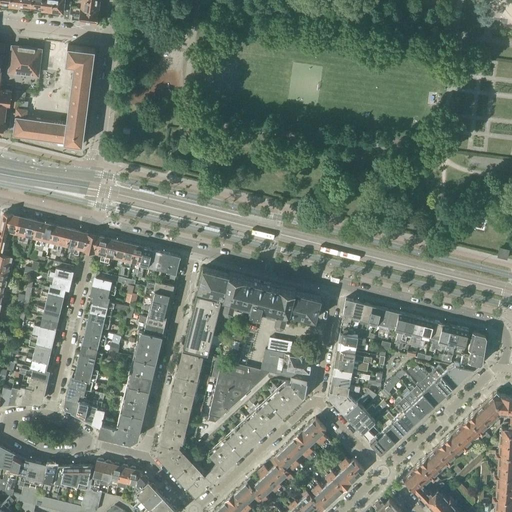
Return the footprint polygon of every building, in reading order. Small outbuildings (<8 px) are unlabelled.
[(37,8),(41,8),(42,0),(31,0),(31,7),(32,8),(36,9),(37,8)] [(51,10),(52,10),(52,0),(42,0),(41,8),(45,9),(46,10),(50,11),(51,10)] [(52,0),(52,10),(53,11),(57,12),(58,11),(62,11),(63,0),(52,0)] [(80,7),(80,8),(98,10),(99,9),(100,5),(99,4),(99,0),(81,0),(81,7),(80,7)] [(98,10),(80,8),(79,15),(72,14),(71,18),(96,22),(97,17),(98,16),(99,12),(98,11),(98,10)] [(0,132),(2,133),(2,132),(3,132),(5,121),(4,121),(6,103),(10,104),(12,90),(3,89),(0,88),(0,82),(0,80),(0,79),(0,77),(0,74),(2,58),(3,54),(3,53),(4,53),(5,44),(0,43),(0,132)] [(13,134),(68,142),(83,144),(95,48),(68,44),(65,63),(73,64),(66,122),(26,116),(27,109),(16,107),(13,134)] [(12,45),(9,71),(38,74),(41,48),(31,47),(23,46),(12,45)] [(12,106),(18,107),(20,91),(14,90),(12,106)] [(4,211),(0,226),(0,240),(5,241),(11,213),(4,211)] [(14,238),(16,232),(19,215),(11,213),(5,241),(8,242),(10,237),(14,238)] [(18,244),(21,245),(28,217),(19,215),(16,232),(20,233),(18,244)] [(28,235),(33,236),(36,220),(28,217),(21,245),(25,246),(28,235)] [(35,249),(39,249),(45,222),(36,220),(33,236),(38,237),(35,249)] [(45,239),(50,240),(54,224),(45,222),(39,249),(42,250),(45,239)] [(52,253),(56,254),(62,226),(54,224),(50,240),(55,242),(52,253)] [(62,243),(67,245),(71,228),(62,226),(56,254),(59,255),(62,243)] [(69,257),(73,258),(79,230),(71,228),(67,245),(72,246),(69,257)] [(79,248),(84,249),(88,232),(79,230),(73,258),(77,259),(79,248)] [(90,250),(94,251),(98,234),(95,234),(88,232),(84,249),(90,250)] [(103,265),(104,263),(104,260),(110,237),(99,235),(98,234),(94,251),(102,253),(101,259),(99,265),(103,265)] [(110,255),(114,256),(118,240),(110,237),(104,260),(108,260),(108,261),(110,255)] [(3,247),(5,241),(0,240),(0,251),(8,254),(9,249),(3,247)] [(117,263),(121,264),(127,242),(118,240),(114,256),(118,257),(117,263)] [(130,266),(131,260),(135,244),(127,242),(121,264),(121,265),(119,274),(123,275),(124,270),(125,265),(130,266)] [(133,273),(137,274),(143,246),(135,244),(131,260),(130,266),(135,267),(133,273)] [(143,246),(137,274),(136,275),(141,276),(144,265),(148,265),(152,248),(143,246)] [(507,258),(509,249),(500,247),(498,256),(507,258)] [(158,270),(158,267),(162,250),(152,248),(148,265),(155,267),(155,269),(158,270)] [(158,267),(167,270),(172,253),(162,250),(158,267)] [(13,255),(8,254),(0,251),(0,264),(8,267),(10,259),(11,260),(13,255)] [(147,281),(146,285),(172,291),(180,255),(172,253),(167,270),(171,271),(169,279),(166,278),(166,276),(162,275),(161,280),(156,279),(155,283),(147,281)] [(47,263),(56,265),(72,269),(73,264),(64,262),(60,261),(48,258),(47,263)] [(49,267),(48,272),(70,277),(72,269),(56,265),(55,269),(49,267)] [(267,282),(262,281),(258,280),(243,276),(243,275),(229,272),(229,273),(228,273),(222,272),(203,267),(200,279),(197,288),(199,288),(198,292),(197,291),(183,345),(208,352),(222,294),(224,295),(223,296),(226,296),(224,302),(224,306),(225,309),(226,309),(229,310),(232,308),(233,307),(240,309),(242,303),(249,305),(248,308),(249,308),(255,309),(260,311),(261,308),(268,310),(267,316),(275,318),(275,319),(277,322),(278,322),(280,323),(283,322),(286,311),(289,312),(296,313),(315,318),(316,318),(321,297),(295,290),(295,289),(281,285),(281,286),(267,282)] [(95,275),(117,280),(130,283),(134,284),(134,283),(135,279),(97,270),(95,275)] [(51,281),(50,282),(68,286),(70,277),(48,272),(43,271),(42,276),(53,279),(52,281),(51,281)] [(95,275),(93,284),(115,289),(117,280),(95,275)] [(38,287),(42,288),(63,293),(63,291),(67,292),(68,286),(50,282),(50,286),(39,283),(38,287)] [(93,284),(91,292),(107,296),(108,292),(114,293),(115,289),(93,284)] [(146,285),(146,286),(142,285),(140,290),(145,291),(144,294),(152,296),(152,295),(170,300),(172,291),(146,285)] [(47,295),(46,299),(62,303),(63,298),(62,297),(62,295),(63,295),(63,294),(62,294),(63,293),(42,288),(41,293),(47,295)] [(93,301),(113,306),(117,307),(117,308),(128,310),(129,307),(129,306),(108,301),(109,296),(107,296),(91,292),(90,297),(94,298),(93,301)] [(144,294),(142,302),(168,308),(170,300),(152,295),(152,296),(144,294)] [(346,297),(343,315),(350,317),(355,300),(346,297)] [(39,301),(38,305),(59,311),(59,310),(59,308),(61,308),(62,303),(46,299),(46,302),(39,301)] [(350,317),(347,332),(358,334),(360,334),(361,330),(357,329),(357,328),(353,327),(355,318),(359,319),(363,302),(355,300),(350,317)] [(91,304),(89,309),(111,314),(113,306),(93,301),(93,302),(92,305),(91,304)] [(149,309),(148,312),(166,316),(168,308),(142,302),(141,307),(149,309)] [(361,330),(360,334),(364,335),(372,304),(363,302),(359,319),(363,320),(362,326),(361,330)] [(372,304),(364,335),(373,338),(375,333),(370,332),(372,323),(377,324),(381,306),(372,304)] [(43,311),(42,315),(58,319),(59,315),(58,314),(58,311),(59,311),(38,305),(35,305),(33,309),(43,311)] [(381,306),(377,324),(381,325),(378,335),(383,336),(390,309),(381,306)] [(111,314),(89,309),(88,314),(90,315),(89,318),(109,323),(110,319),(111,314)] [(390,309),(383,336),(387,337),(390,327),(394,328),(399,311),(390,309)] [(399,311),(394,328),(398,329),(396,340),(397,340),(395,347),(398,348),(407,313),(399,311)] [(139,314),(138,319),(164,325),(166,316),(148,312),(147,316),(139,314)] [(407,313),(398,348),(401,349),(403,341),(405,342),(407,335),(411,336),(416,315),(407,313)] [(35,318),(34,323),(55,328),(55,327),(55,324),(57,325),(58,319),(42,315),(41,319),(35,318)] [(343,315),(340,331),(347,332),(350,317),(343,315)] [(416,315),(411,336),(415,337),(414,342),(418,343),(425,317),(416,315)] [(418,343),(418,345),(423,346),(424,339),(429,339),(429,337),(434,320),(425,317),(418,343)] [(87,321),(85,326),(101,330),(102,326),(108,327),(109,323),(89,318),(88,321),(87,321)] [(138,328),(142,329),(161,334),(164,325),(138,319),(137,323),(139,324),(138,328)] [(436,348),(436,347),(442,322),(434,320),(429,337),(433,338),(431,347),(436,348)] [(442,341),(447,342),(451,324),(442,322),(436,347),(441,348),(442,341)] [(32,331),(38,333),(54,336),(56,331),(54,331),(54,328),(55,328),(34,323),(32,331)] [(450,360),(450,361),(460,326),(451,324),(447,342),(445,347),(449,348),(447,355),(443,354),(442,359),(450,361),(450,360)] [(85,334),(85,335),(105,339),(106,335),(100,334),(101,330),(85,326),(84,331),(86,331),(85,334)] [(459,345),(464,346),(468,328),(460,326),(450,361),(453,361),(455,356),(456,355),(459,345)] [(468,328),(464,346),(471,348),(476,330),(468,328)] [(142,329),(138,343),(158,348),(161,334),(142,329)] [(476,330),(471,348),(483,351),(486,335),(485,332),(484,333),(476,330)] [(340,331),(338,340),(364,344),(365,339),(357,338),(358,334),(347,332),(340,331)] [(30,339),(51,344),(51,341),(53,342),(54,336),(38,333),(37,336),(32,335),(30,339)] [(112,341),(114,342),(119,343),(121,335),(114,333),(112,341)] [(83,338),(81,343),(97,346),(98,342),(104,344),(105,339),(85,335),(84,338),(83,338)] [(35,345),(34,349),(50,353),(51,348),(50,348),(50,345),(51,345),(51,344),(30,339),(29,344),(35,345)] [(338,340),(337,348),(355,351),(355,347),(366,349),(367,345),(364,344),(338,340)] [(382,340),(381,344),(386,348),(389,349),(390,342),(382,340)] [(109,349),(112,350),(118,351),(120,344),(111,341),(109,349)] [(81,351),(101,356),(102,352),(96,351),(97,346),(81,343),(80,348),(82,348),(81,351)] [(138,343),(135,356),(155,361),(158,348),(138,343)] [(464,346),(460,363),(474,367),(482,360),(483,351),(471,348),(464,346)] [(183,348),(180,359),(200,364),(201,358),(213,361),(214,356),(183,348)] [(290,376),(293,377),(306,380),(306,381),(307,381),(309,370),(287,366),(290,352),(265,348),(265,349),(262,362),(261,367),(261,368),(270,370),(291,375),(290,376)] [(337,348),(336,356),(368,362),(371,362),(372,357),(354,354),(355,351),(337,348)] [(27,352),(26,356),(47,361),(47,358),(49,358),(50,353),(34,349),(33,353),(27,352)] [(112,350),(110,359),(116,360),(118,352),(118,351),(112,350)] [(79,354),(77,359),(93,363),(94,359),(100,361),(101,356),(81,351),(81,352),(80,355),(79,354)] [(300,354),(290,352),(287,366),(309,370),(309,369),(311,356),(305,355),(305,354),(304,352),(301,351),(300,353),(300,354)] [(118,352),(116,360),(115,365),(121,367),(124,353),(118,352)] [(30,366),(33,367),(48,371),(49,365),(46,364),(47,361),(47,362),(47,361),(26,356),(25,361),(31,362),(30,366)] [(129,362),(127,368),(130,369),(132,370),(152,375),(155,361),(135,356),(134,363),(129,362)] [(336,356),(334,365),(352,368),(367,371),(368,362),(336,356)] [(215,420),(270,370),(261,368),(216,357),(212,375),(218,377),(216,382),(209,413),(209,414),(208,419),(215,420)] [(77,368),(97,373),(98,369),(92,368),(93,363),(77,359),(76,364),(78,365),(77,368)] [(108,367),(109,367),(114,369),(115,365),(116,360),(110,359),(108,367)] [(180,359),(177,373),(197,377),(200,364),(180,359)] [(449,365),(447,367),(459,381),(474,367),(460,363),(455,362),(453,362),(451,364),(449,365)] [(334,365),(333,373),(358,377),(368,379),(369,379),(370,375),(351,372),(352,368),(334,365)] [(438,365),(436,367),(453,386),(459,381),(447,367),(444,370),(439,365),(438,365)] [(416,383),(422,390),(434,404),(440,398),(416,371),(415,370),(412,368),(412,367),(411,366),(407,369),(418,381),(416,383)] [(429,372),(435,379),(434,379),(447,392),(453,386),(436,367),(435,366),(429,372)] [(19,372),(28,374),(46,379),(48,371),(33,367),(32,370),(20,368),(19,372)] [(73,371),(72,376),(89,381),(90,376),(96,378),(97,373),(77,368),(77,369),(76,371),(73,371)] [(131,373),(129,384),(149,388),(152,375),(132,370),(130,369),(127,368),(126,372),(131,373)] [(402,368),(395,374),(399,378),(405,372),(402,368)] [(419,368),(416,371),(440,398),(447,392),(434,379),(435,379),(429,372),(426,375),(419,368)] [(177,373),(174,386),(193,391),(197,377),(177,373)] [(331,382),(357,386),(353,385),(349,384),(350,380),(358,382),(358,377),(333,373),(331,382)] [(27,381),(30,381),(33,382),(32,388),(30,388),(27,401),(32,401),(32,399),(39,401),(39,400),(41,399),(46,379),(28,374),(27,381)] [(395,374),(389,380),(393,385),(399,378),(395,374)] [(72,376),(69,384),(84,388),(87,389),(90,390),(92,381),(89,381),(72,376)] [(306,381),(306,380),(293,377),(291,382),(288,381),(280,388),(278,386),(274,390),(276,392),(237,427),(236,426),(229,432),(231,433),(227,436),(241,451),(305,393),(306,385),(305,385),(306,381)] [(3,385),(2,391),(0,399),(0,401),(9,401),(14,379),(10,378),(8,386),(3,385)] [(19,380),(14,379),(9,401),(17,401),(21,387),(17,386),(19,380)] [(389,380),(384,387),(388,392),(393,385),(389,380)] [(21,385),(21,387),(17,401),(27,401),(30,388),(32,388),(33,382),(30,381),(28,387),(21,385)] [(331,382),(330,390),(348,393),(348,389),(356,391),(357,386),(331,382)] [(74,399),(77,399),(79,393),(83,394),(86,395),(87,389),(84,388),(69,384),(68,389),(66,400),(73,402),(74,399)] [(129,384),(125,397),(145,402),(149,388),(129,384)] [(407,386),(406,387),(428,410),(434,404),(422,390),(419,393),(412,385),(407,386)] [(174,386),(170,400),(190,405),(193,391),(174,386)] [(344,412),(351,419),(364,407),(361,403),(369,396),(372,398),(376,394),(367,387),(365,392),(355,401),(344,412)] [(380,391),(387,397),(391,394),(388,392),(384,387),(380,391)] [(406,387),(400,393),(403,397),(421,416),(428,410),(406,387)] [(511,412),(510,420),(511,420),(511,387),(500,387),(497,390),(500,394),(511,394),(511,412)] [(329,396),(344,412),(355,401),(348,393),(330,390),(329,396)] [(500,411),(511,412),(511,394),(500,394),(497,390),(493,393),(498,413),(500,413),(500,411)] [(93,421),(101,425),(103,416),(104,410),(100,409),(104,393),(99,392),(98,396),(97,400),(96,406),(94,414),(93,421)] [(79,393),(77,399),(79,400),(76,413),(85,417),(88,404),(89,402),(89,399),(82,397),(83,394),(79,393)] [(493,393),(481,404),(493,417),(494,415),(496,417),(497,417),(497,415),(498,413),(493,393)] [(122,410),(142,415),(145,402),(125,397),(121,396),(118,409),(120,409),(120,410),(122,410)] [(395,399),(398,402),(416,421),(421,416),(403,397),(401,399),(398,396),(395,399)] [(72,411),(76,413),(79,400),(77,399),(74,399),(73,402),(66,400),(65,404),(66,407),(73,409),(72,411)] [(85,417),(93,421),(94,414),(96,406),(97,400),(93,399),(92,405),(88,404),(85,417)] [(362,431),(371,423),(375,419),(372,416),(387,403),(383,399),(375,407),(356,425),(362,431)] [(170,400),(167,414),(187,419),(190,405),(170,400)] [(400,411),(397,414),(409,427),(416,421),(398,402),(394,405),(400,411)] [(351,419),(356,425),(375,407),(372,404),(366,409),(364,407),(351,419)] [(481,404),(468,416),(488,437),(490,435),(482,427),(486,423),(488,425),(492,421),(490,419),(493,417),(481,404)] [(122,410),(119,424),(139,429),(142,415),(122,410)] [(384,412),(389,418),(403,433),(409,427),(397,414),(394,416),(388,411),(387,410),(384,412)] [(167,414),(164,427),(184,432),(185,428),(187,419),(167,414)] [(99,433),(114,437),(116,426),(110,424),(111,419),(103,416),(101,425),(99,433)] [(315,416),(308,423),(326,443),(330,440),(322,431),(326,428),(315,416)] [(468,416),(456,427),(468,440),(478,430),(487,439),(488,437),(468,416)] [(381,425),(384,427),(395,440),(403,433),(389,418),(381,425)] [(502,426),(501,435),(511,435),(511,420),(510,420),(510,421),(508,421),(504,421),(503,426),(502,426)] [(308,423),(302,429),(305,432),(312,440),(315,437),(323,446),(326,443),(308,423)] [(371,423),(362,431),(381,453),(388,447),(377,434),(373,430),(375,427),(371,423)] [(116,426),(114,437),(130,440),(137,436),(139,429),(119,424),(118,426),(116,426)] [(164,427),(161,440),(179,444),(180,440),(182,440),(184,432),(164,427)] [(384,427),(377,434),(388,447),(395,440),(384,427)] [(444,438),(456,451),(457,452),(463,447),(465,449),(469,445),(466,441),(468,440),(456,427),(444,438)] [(294,435),(294,436),(313,456),(317,452),(308,444),(312,440),(305,432),(302,429),(301,429),(294,435)] [(486,449),(486,452),(511,453),(511,435),(501,435),(501,439),(498,439),(498,444),(500,444),(500,450),(486,449)] [(227,436),(217,446),(231,461),(241,451),(227,436)] [(294,436),(287,442),(298,453),(301,450),(310,459),(313,456),(294,436)] [(444,438),(432,449),(444,462),(446,460),(449,464),(453,460),(450,456),(456,451),(444,438)] [(158,453),(167,463),(182,449),(178,445),(179,444),(161,440),(158,453)] [(198,448),(193,443),(192,442),(187,443),(195,451),(198,448)] [(287,442),(281,448),(299,468),(303,465),(295,456),(298,453),(287,442)] [(213,465),(207,471),(213,478),(231,461),(217,446),(211,452),(214,456),(213,457),(216,461),(212,464),(213,465)] [(7,482),(7,481),(8,476),(14,452),(6,448),(2,464),(6,465),(3,479),(0,478),(0,486),(4,490),(5,487),(7,482)] [(281,448),(274,454),(285,466),(288,463),(296,471),(299,468),(281,448)] [(167,463),(177,474),(192,459),(182,449),(167,463)] [(432,449),(420,461),(438,480),(440,478),(437,475),(434,471),(444,462),(432,449)] [(7,482),(5,487),(10,488),(13,477),(17,478),(18,472),(22,456),(14,452),(8,476),(7,481),(7,482)] [(341,452),(338,455),(356,475),(364,469),(353,457),(349,461),(341,452)] [(458,473),(455,475),(458,477),(461,478),(482,459),(483,454),(480,452),(478,454),(477,454),(474,457),(461,469),(458,473)] [(500,455),(499,463),(511,464),(511,453),(486,452),(486,455),(500,455)] [(276,462),(271,466),(281,477),(285,473),(292,481),(296,477),(285,466),(274,454),(274,455),(271,458),(276,462)] [(343,467),(339,470),(350,481),(356,475),(338,455),(334,458),(343,467)] [(23,485),(23,484),(24,481),(30,460),(27,459),(22,456),(18,472),(22,473),(19,484),(23,485)] [(90,483),(89,488),(98,491),(98,490),(99,486),(105,461),(103,460),(104,459),(99,458),(97,459),(97,458),(95,465),(93,473),(97,474),(96,480),(95,479),(93,484),(91,484),(90,483)] [(482,483),(486,483),(487,474),(490,474),(491,462),(488,462),(488,458),(484,458),(481,461),(480,485),(481,485),(482,483)] [(177,474),(187,484),(202,470),(192,459),(177,474)] [(47,464),(30,460),(24,481),(33,483),(42,485),(42,484),(47,464)] [(105,461),(99,486),(100,482),(109,484),(109,483),(114,463),(111,462),(110,460),(107,460),(106,461),(105,461)] [(420,461),(412,468),(424,480),(430,475),(436,482),(438,480),(420,461)] [(114,463),(109,483),(117,485),(119,480),(122,465),(120,464),(119,463),(116,462),(114,463)] [(494,472),(494,475),(511,476),(511,464),(499,463),(499,472),(494,472)] [(50,465),(47,464),(42,484),(47,485),(48,479),(52,480),(55,464),(50,465)] [(65,464),(55,464),(52,480),(56,481),(55,487),(57,488),(56,490),(59,491),(65,464)] [(65,464),(60,485),(64,486),(66,480),(70,481),(74,464),(65,464)] [(74,464),(70,481),(73,482),(72,488),(76,489),(82,464),(74,464)] [(82,464),(76,489),(77,489),(77,486),(86,488),(86,487),(86,486),(91,464),(82,464)] [(86,486),(86,487),(89,488),(90,483),(91,484),(93,473),(95,465),(91,464),(86,486)] [(119,480),(117,485),(125,487),(130,467),(128,466),(127,465),(124,464),(123,465),(122,465),(119,480)] [(264,464),(260,467),(282,490),(285,487),(278,479),(281,477),(271,466),(268,469),(264,464)] [(328,464),(324,468),(343,488),(350,482),(350,481),(339,470),(336,473),(328,464)] [(129,488),(134,489),(134,487),(139,469),(136,468),(135,467),(132,466),(131,467),(130,467),(125,487),(126,487),(127,482),(131,482),(129,488)] [(262,475),(258,479),(268,489),(271,486),(278,493),(282,490),(260,467),(257,470),(262,475)] [(329,480),(325,483),(336,494),(343,488),(324,468),(321,471),(329,480)] [(403,476),(432,508),(445,496),(438,489),(440,486),(441,487),(445,484),(443,482),(435,484),(430,489),(429,489),(428,490),(421,483),(424,480),(412,468),(403,476)] [(134,489),(132,494),(148,480),(148,479),(148,478),(146,475),(144,475),(139,469),(134,489)] [(202,470),(187,484),(196,494),(213,478),(207,471),(205,473),(202,470)] [(493,494),(492,496),(511,497),(511,476),(494,475),(494,477),(499,477),(498,494),(493,494)] [(250,477),(247,480),(257,491),(265,500),(268,503),(272,500),(265,492),(268,489),(258,479),(254,482),(250,477)] [(314,477),(310,480),(329,501),(336,494),(325,483),(322,486),(314,477)] [(457,478),(454,480),(452,482),(456,486),(471,503),(474,500),(474,497),(457,478)] [(131,498),(131,499),(133,501),(135,499),(138,502),(142,498),(155,487),(155,485),(153,483),(151,483),(148,480),(132,494),(131,498)] [(247,480),(239,487),(250,498),(254,494),(262,503),(265,500),(257,491),(247,480)] [(315,492),(312,495),(322,507),(329,501),(310,480),(307,483),(315,492)] [(304,494),(301,498),(311,508),(315,505),(319,509),(322,507),(312,495),(301,483),(298,487),(304,494)] [(19,503),(19,504),(26,511),(27,511),(36,511),(34,511),(35,504),(39,488),(36,487),(23,484),(23,485),(21,494),(19,503)] [(5,487),(4,490),(6,492),(10,495),(11,497),(13,492),(13,489),(10,488),(5,487)] [(84,493),(83,496),(99,500),(102,492),(98,491),(89,488),(86,487),(86,488),(84,493)] [(155,487),(142,498),(138,502),(133,507),(137,511),(139,509),(146,502),(149,506),(162,494),(162,493),(160,490),(158,490),(155,487)] [(233,492),(232,492),(250,511),(252,511),(255,510),(247,501),(250,498),(239,487),(233,492)] [(454,487),(451,490),(458,497),(461,495),(454,487)] [(41,489),(39,488),(35,504),(41,505),(44,496),(40,495),(41,489)] [(13,492),(11,497),(13,499),(19,504),(19,503),(21,494),(13,492)] [(226,499),(236,510),(240,507),(244,511),(250,511),(232,492),(226,499)] [(291,493),(287,496),(301,511),(307,511),(311,508),(301,498),(298,500),(291,493)] [(158,511),(169,502),(169,501),(167,498),(165,498),(162,495),(162,494),(149,506),(143,511),(151,511),(153,510),(155,511),(158,511)] [(7,506),(13,499),(11,497),(10,495),(2,503),(0,504),(0,511),(8,511),(11,510),(7,506)] [(432,508),(436,511),(451,511),(456,508),(450,502),(454,499),(450,495),(446,498),(445,496),(432,508)] [(44,496),(41,505),(47,507),(50,497),(44,496)] [(81,504),(81,505),(85,506),(97,509),(99,500),(83,496),(82,501),(81,504)] [(291,507),(287,510),(288,511),(301,511),(287,496),(284,500),(291,507)] [(511,511),(511,497),(492,496),(492,499),(497,499),(496,511),(511,511)] [(53,508),(56,499),(50,497),(47,507),(53,508)] [(380,498),(376,501),(386,511),(402,511),(391,499),(386,504),(380,498)] [(59,510),(62,500),(56,499),(53,508),(59,510)] [(226,499),(219,506),(224,511),(234,511),(236,510),(226,499)] [(65,511),(68,502),(62,500),(59,510),(65,511)] [(379,511),(377,511),(386,511),(376,501),(373,505),(379,511)] [(69,511),(71,511),(74,503),(68,502),(65,511),(69,511)] [(174,511),(177,510),(176,510),(176,508),(174,506),(173,506),(169,502),(158,511),(174,511)] [(77,511),(80,505),(74,503),(71,511),(77,511)]
